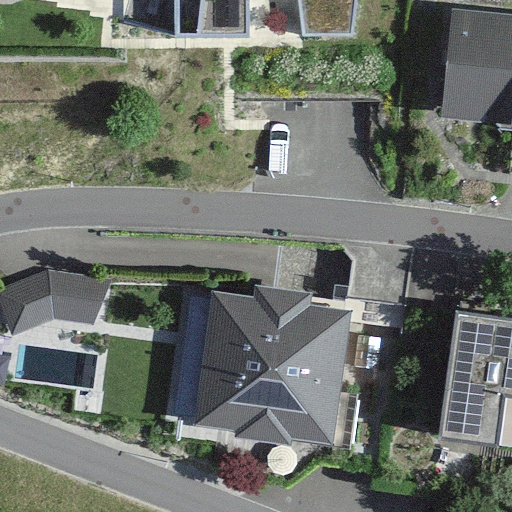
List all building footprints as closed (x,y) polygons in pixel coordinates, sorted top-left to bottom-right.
[(0,0),(247,33),(247,0),(0,0)] [(511,18),(448,12),(437,122),(511,129),(511,18)] [(47,276),(0,302),(0,316),(15,351),(92,360),(108,283),(47,276)] [(343,316),(203,294),(180,435),(320,458),(343,316)] [(511,321),(444,315),(431,450),(491,456),(496,401),(511,402),(511,321)]
